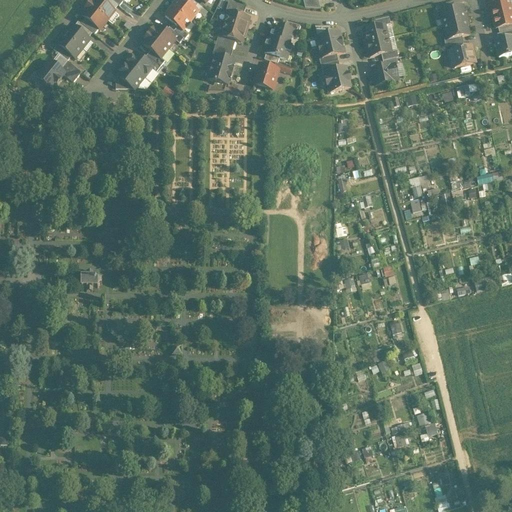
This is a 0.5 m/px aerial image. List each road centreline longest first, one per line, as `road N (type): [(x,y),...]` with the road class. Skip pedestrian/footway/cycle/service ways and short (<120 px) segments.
road 1 (unclassified): [(422,308),(474,511)]
road 2 (residential): [(161,0),(81,105)]
